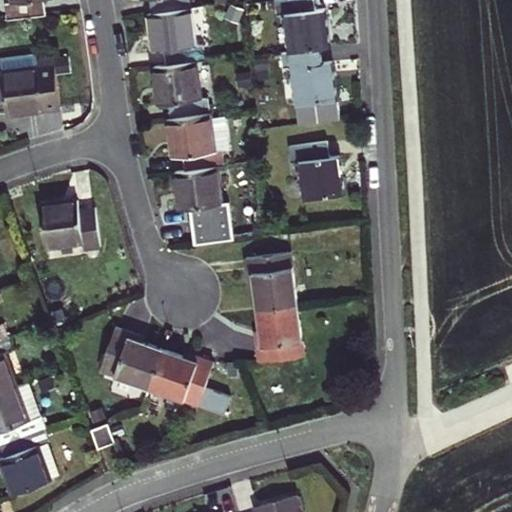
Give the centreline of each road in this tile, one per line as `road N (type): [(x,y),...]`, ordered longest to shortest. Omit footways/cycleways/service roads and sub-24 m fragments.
road 1 (residential): [(397,413),(379,0)]
road 2 (residential): [(92,511),(397,413)]
road 3 (residential): [(116,135),(161,288)]
road 4 (residential): [(94,0),(116,135)]
road 5 (residential): [(0,174),(116,135)]
road 6 (track): [(398,448),(511,402)]
